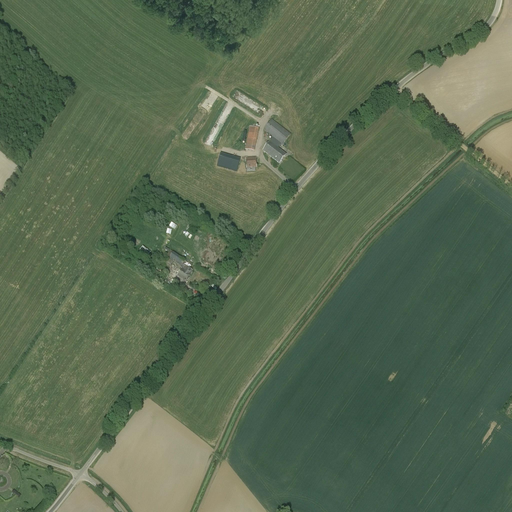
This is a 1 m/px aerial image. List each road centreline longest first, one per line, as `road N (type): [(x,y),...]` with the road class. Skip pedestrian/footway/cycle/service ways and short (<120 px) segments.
road 1 (unclassified): [(79,474),(302,181),(394,88),(488,25),(499,0)]
road 2 (track): [(394,88),(511,186)]
